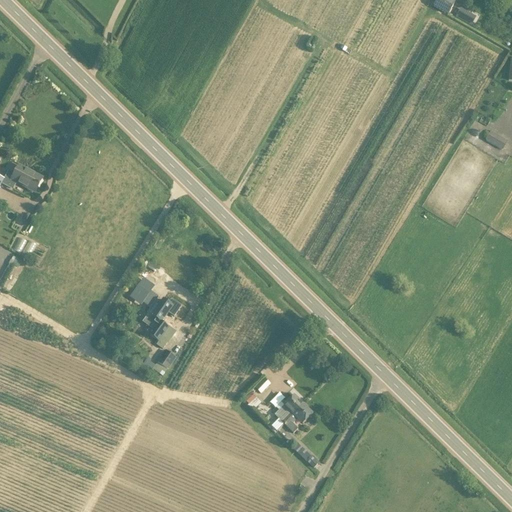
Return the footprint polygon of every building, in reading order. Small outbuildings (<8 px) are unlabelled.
[(451,0),(435,0),(432,6),(448,15),(455,2),(451,0)] [(456,18),(460,20),(465,12),(460,9),(456,18)] [(486,141),(491,144),(496,136),(490,132),(486,141)] [(14,182),(35,193),(42,179),(30,173),(29,174),(18,168),(15,174),(9,171),(4,180),(0,178),(0,187),(2,185),(10,189),(14,182)] [(173,300),(171,301),(169,304),(163,300),(160,304),(156,301),(147,313),(148,314),(144,320),(148,323),(146,325),(153,329),(149,335),(158,342),(161,338),(168,327),(162,323),(168,313),(174,317),(180,307),(180,305),(173,300)] [(163,350),(168,343),(161,338),(158,342),(156,345),(163,350)] [(166,352),(162,356),(157,363),(167,370),(172,363),(175,358),(166,352)] [(264,378),(254,388),(261,395),(270,385),(264,378)] [(243,399),(248,404),(253,410),(259,405),(254,399),(255,397),(251,392),(243,399)] [(274,416),(283,425),(303,405),(293,396),(274,416)] [(303,405),(283,425),(293,434),(298,429),(292,424),(297,419),(302,424),(312,414),(303,405)] [(306,461),(314,468),(318,463),(311,456),(310,456),(297,444),(293,449),(306,461)]
